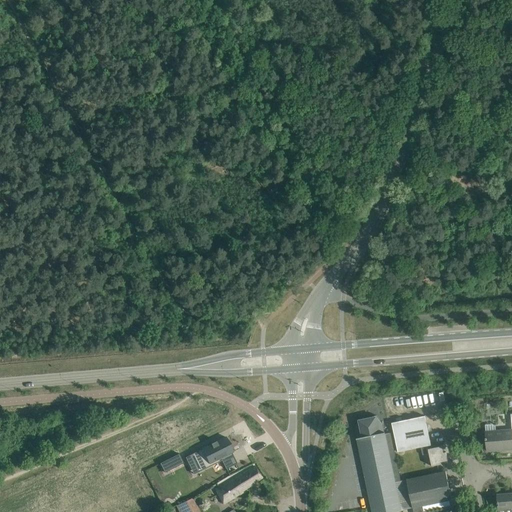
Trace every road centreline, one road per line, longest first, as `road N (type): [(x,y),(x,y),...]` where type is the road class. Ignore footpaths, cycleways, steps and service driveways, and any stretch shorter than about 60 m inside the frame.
road 1 (unclassified): [(322,291),(384,201),(455,0)]
road 2 (track): [(281,444),(251,447),(230,416),(196,401),(0,481)]
road 3 (secondary): [(310,369),(511,351)]
road 4 (secondary): [(511,333),(313,348)]
road 5 (unclassified): [(511,311),(404,317),(322,291)]
road 6 (secondary): [(168,370),(0,384)]
road 7 (secondary): [(291,350),(168,370)]
road 8 (secondary): [(168,370),(291,370)]
